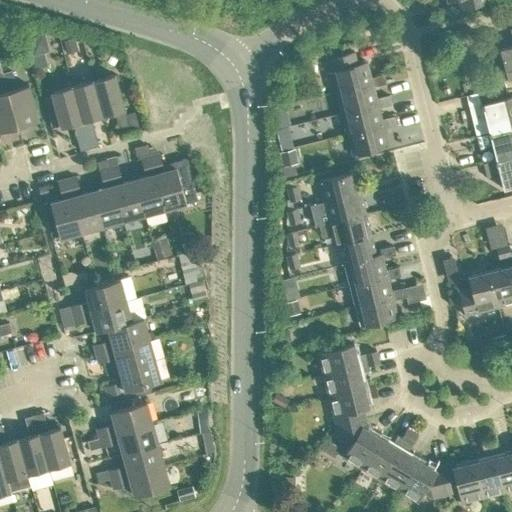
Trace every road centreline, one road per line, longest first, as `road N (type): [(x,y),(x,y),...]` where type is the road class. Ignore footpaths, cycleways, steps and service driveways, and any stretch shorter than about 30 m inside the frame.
road 1 (tertiary): [(230,511),(243,462),(246,114),(230,64)]
road 2 (residential): [(377,0),(407,35),(450,217)]
road 3 (residential): [(502,392),(489,409),(443,420),(416,404),(402,358),(435,349)]
road 4 (tertiary): [(230,64),(197,38),(69,0)]
road 5 (residential): [(450,217),(427,254),(445,320),(435,349)]
road 6 (residential): [(230,64),(355,0)]
